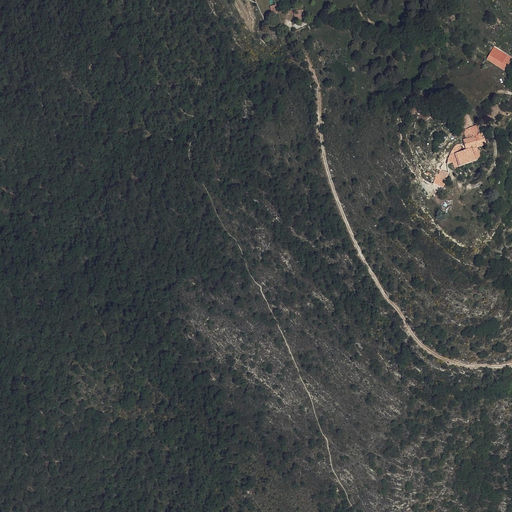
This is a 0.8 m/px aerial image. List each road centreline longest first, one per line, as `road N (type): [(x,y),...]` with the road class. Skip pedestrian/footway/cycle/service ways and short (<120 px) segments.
road 1 (track): [(511,364),(450,362),(421,345),(384,295),(342,214),(324,158),(316,84),(293,35)]
road 2 (track): [(511,93),(485,102),(496,147),(478,185)]
